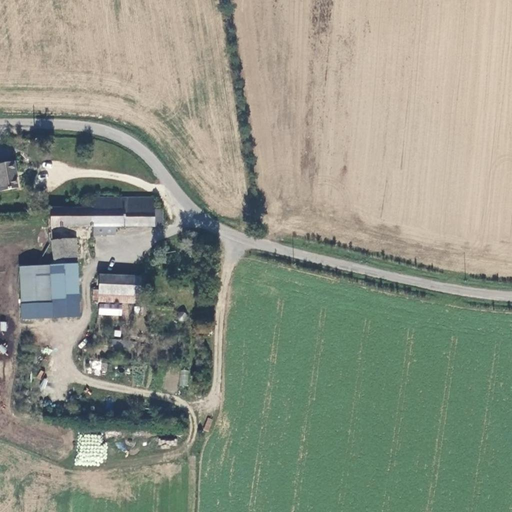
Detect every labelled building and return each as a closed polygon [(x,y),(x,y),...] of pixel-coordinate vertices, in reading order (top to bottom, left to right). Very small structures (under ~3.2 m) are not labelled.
[(3,162),(0,162),(0,193),(19,190),(13,160),(3,162)] [(50,211),(51,229),(91,228),(91,236),(116,236),(116,228),(162,228),(163,211),(153,211),(153,200),(96,200),(95,210),(50,211)] [(51,240),(53,260),(77,256),(75,238),(51,240)] [(70,265),(71,257),(53,260),(50,266),(19,267),(20,305),(21,319),(79,317),(76,265),(70,265)] [(92,289),(92,300),(99,301),(98,314),(122,316),(123,303),(137,304),(139,277),(98,275),(98,290),(92,289)] [(190,319),(191,318),(192,318),(193,316),(194,314),(194,313),(193,312),(193,311),(191,310),(188,309),(186,310),(185,311),(184,313),(184,314),(185,316),(185,317),(188,319),(190,319)] [(115,344),(137,346),(138,339),(116,337),(115,344)] [(100,360),(91,361),(93,375),(102,374),(100,360)] [(187,386),(189,370),(181,370),(179,386),(187,386)] [(204,429),(209,431),(213,419),(208,417),(204,429)]
